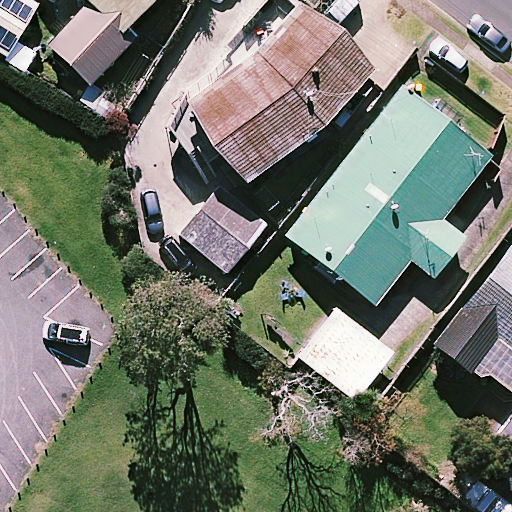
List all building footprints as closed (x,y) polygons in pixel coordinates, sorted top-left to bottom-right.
[(38,4),(30,0),(0,0),(0,52),(4,55),(38,4)] [(86,0),(87,1),(45,44),(87,84),(132,37),(122,27),(148,0),(86,0)] [(368,80),(309,7),(181,111),(240,184),(314,124),(368,80)] [(484,154),(392,83),(279,232),(372,304),(407,259),(431,277),(461,238),(435,218),(484,154)] [(263,223),(218,186),(178,235),(223,272),(263,223)] [(511,254),(506,251),(435,346),(479,378),(483,372),(511,393),(511,254)] [(388,352),(334,310),(297,357),(352,399),(388,352)] [(511,511),(511,419),(484,457),(463,441),(434,480),(476,511),(511,511)]
